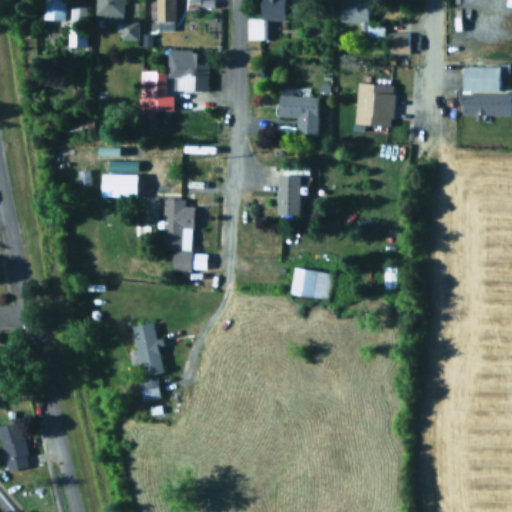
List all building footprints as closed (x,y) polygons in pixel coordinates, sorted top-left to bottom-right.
[(62,18),(62,0),(42,0),(42,18),(62,18)] [(173,28),(172,0),(154,0),(154,28),(173,28)] [(269,37),(270,18),(283,18),(283,0),(257,0),(257,16),(245,16),(245,37),(269,37)] [(337,0),(337,20),(359,20),(359,33),(383,33),(383,22),(366,22),(366,0),(337,0)] [(84,4),(68,4),(68,19),(84,20),(84,4)] [(387,52),(407,52),(407,30),(387,30),(387,52)] [(164,75),(170,75),(170,88),(204,89),(205,49),(165,47),(164,75)] [(497,89),(497,65),(460,64),(459,88),(497,89)] [(170,109),(170,94),(163,94),(162,69),(137,70),(137,116),(150,116),(150,109),(170,109)] [(353,122),(390,124),(392,83),(355,81),(353,122)] [(460,91),(459,112),(472,112),(472,118),(479,119),(480,113),(509,113),(509,91),(460,91)] [(275,115),(294,115),(294,130),(315,131),(316,95),(275,93),(275,115)] [(75,167),(76,183),(89,182),(88,166),(75,167)] [(133,194),(133,171),(97,170),(97,193),(133,194)] [(273,211),(296,211),(296,191),(303,191),(304,184),(297,183),(297,172),(274,172),(273,211)] [(191,203),(182,203),(182,196),(161,195),(160,246),(169,246),(168,267),(204,268),(204,250),(190,250),(191,203)] [(328,269),(291,265),(288,290),(325,294),(328,269)] [(160,370),(155,344),(161,343),(159,335),(153,336),(150,319),(129,323),(133,347),(126,348),(129,361),(138,359),(140,373),(160,370)] [(0,379),(9,379),(9,348),(0,348),(0,379)] [(136,379),(140,399),(159,395),(154,374),(136,379)] [(0,426),(0,441),(6,471),(29,466),(20,422),(0,426)]
